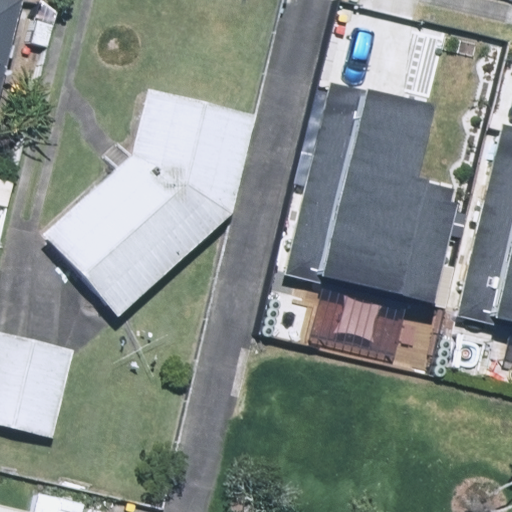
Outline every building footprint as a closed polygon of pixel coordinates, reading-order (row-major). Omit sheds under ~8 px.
[(0,0),(0,218),(50,7),(17,0),(0,0)] [(403,110),(328,92),(284,283),(427,315),(450,215),(383,199),(403,110)] [(240,120),(132,95),(119,158),(30,239),(101,321),(217,217),(240,120)] [(511,139),(498,136),(455,327),(511,339),(511,139)] [(66,356),(0,341),(0,430),(46,442),(66,356)] [(79,511),(80,511),(33,500),(29,511),(79,511)]
